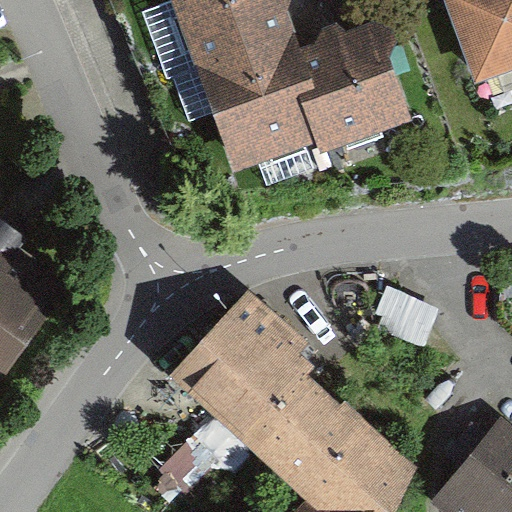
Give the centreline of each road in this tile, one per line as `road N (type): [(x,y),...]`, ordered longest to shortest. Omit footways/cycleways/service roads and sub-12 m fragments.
road 1 (residential): [(511,227),(293,246),(167,284)]
road 2 (residential): [(167,284),(100,181),(25,0)]
road 3 (residential): [(167,284),(1,511)]
